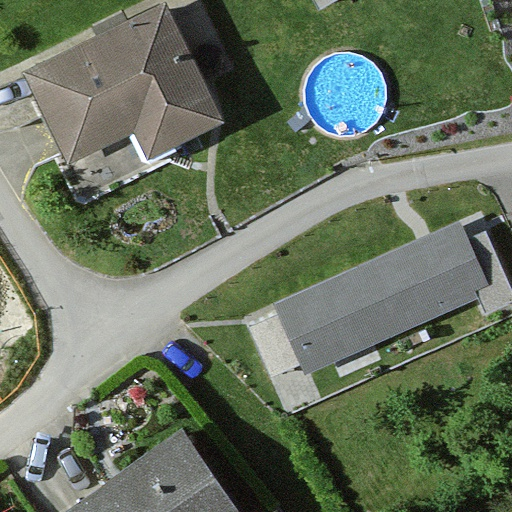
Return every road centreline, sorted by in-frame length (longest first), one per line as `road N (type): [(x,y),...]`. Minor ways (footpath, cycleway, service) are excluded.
road 1 (residential): [(511,157),(389,176),(306,211),(104,354)]
road 2 (residential): [(0,202),(104,354)]
road 3 (residential): [(104,354),(0,430)]
